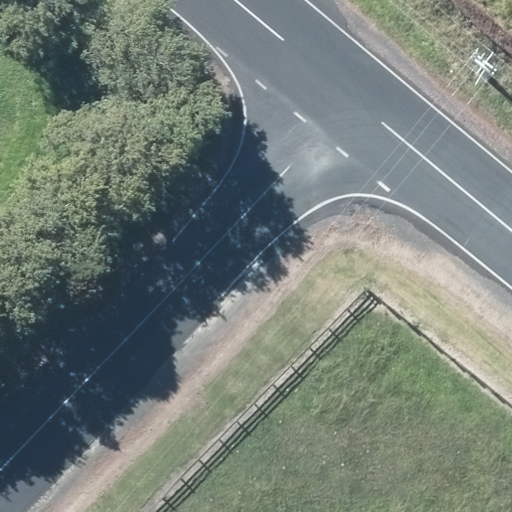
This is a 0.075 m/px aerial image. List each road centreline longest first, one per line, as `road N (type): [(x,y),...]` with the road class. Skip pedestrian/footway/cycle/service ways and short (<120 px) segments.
road 1 (unclassified): [(0,463),(350,108)]
road 2 (tertiary): [(511,239),(350,108)]
road 3 (tertiary): [(350,108),(231,0)]
